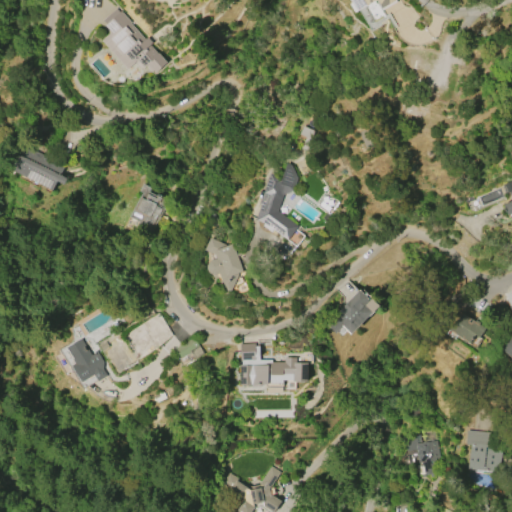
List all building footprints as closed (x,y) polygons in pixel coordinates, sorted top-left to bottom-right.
[(396,0),(351,0),(367,31),(390,19),(402,42),(413,37),(408,26),(409,25),(396,0)] [(150,45),(166,63),(154,73),(152,71),(150,72),(145,66),(143,68),(141,66),(139,68),(134,61),(126,68),(101,40),(110,32),(105,25),(120,12),(145,39),(147,37),(152,43),(150,45)] [(391,110),(395,98),(411,104),(410,105),(416,107),(417,105),(422,107),(424,101),(430,103),(426,112),(422,111),(419,119),(412,116),(412,115),(408,114),(407,116),(391,110)] [(52,190),(9,169),(14,159),(11,158),(14,151),(17,152),(21,144),(64,166),(59,175),(66,179),(63,185),(56,181),(52,190)] [(277,211),(296,226),(294,229),(298,232),(291,241),(287,238),(286,240),(272,228),(269,232),(263,226),(265,223),(255,214),(269,174),(280,178),(286,163),(290,165),(296,178),(293,185),(291,189),(292,189),(282,194),(277,211)] [(130,218),(143,193),(140,191),(143,185),(151,188),(148,193),(155,196),(154,198),(156,199),(158,195),(163,198),(162,200),(167,202),(149,235),(136,228),(139,223),(130,218)] [(511,200),(509,192),(511,190),(511,212),(507,214),(503,204),(511,200)] [(220,280),(218,273),(213,275),(208,273),(206,265),(209,260),(215,258),(214,255),(203,250),(210,238),(224,246),(232,243),(241,271),(235,273),(236,277),(229,292),(218,286),(220,280)] [(372,312),(350,334),(342,325),(335,333),(325,323),(359,290),(368,299),(370,297),(373,299),(367,305),(368,306),(367,307),(372,312)] [(452,302),(459,291),(469,297),(462,308),(452,302)] [(485,329),(478,339),(474,336),(469,343),(466,342),(465,343),(462,340),(463,339),(450,330),(462,313),(474,322),(475,320),(479,323),(479,324),(485,329)] [(500,349),(511,334),(511,361),(510,360),(511,359),(500,349)] [(175,349),(192,338),(198,347),(180,358),(175,349)] [(96,350),(103,361),(102,369),(106,375),(97,381),(93,374),(80,381),(71,366),(75,363),(66,348),(80,339),(90,354),(96,350)] [(270,362),(283,362),(283,357),(295,358),(295,362),(307,363),(307,382),(292,382),(292,380),(282,380),(282,383),(239,384),(239,365),(240,365),(240,360),(239,344),(254,343),(254,346),(258,346),(258,360),(270,359),(270,362)] [(499,472),(467,468),(470,445),(465,444),(466,430),(503,434),(499,472)] [(418,466),(414,444),(435,440),(440,470),(435,471),(435,475),(429,476),(429,474),(423,475),(422,465),(418,466)] [(280,501),(273,511),(262,505),(254,507),(250,511),(235,511),(242,501),(241,497),(220,483),(227,472),(248,486),(258,484),(270,466),(279,472),(268,488),(270,494),(280,501)]
